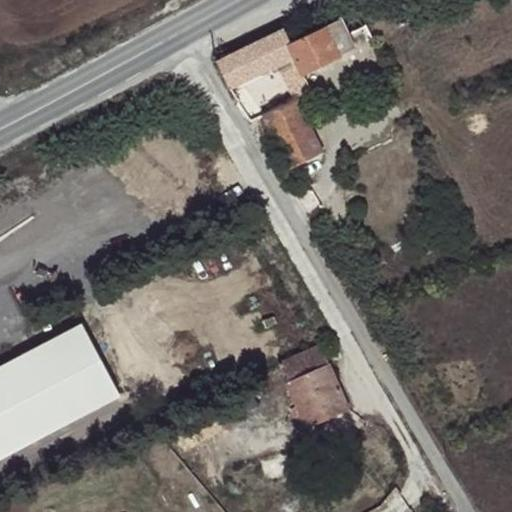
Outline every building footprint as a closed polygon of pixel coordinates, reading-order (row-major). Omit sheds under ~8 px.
[(290,40),(284,27),(216,59),(229,85),(295,55),(303,72),(354,47),(340,18),(290,40)] [(286,167),(321,151),(295,96),(261,112),(264,120),(258,123),(260,128),(267,126),(286,167)] [(410,258),(443,242),(434,224),(402,241),(410,258)] [(0,361),(0,452),(122,393),(86,320),(0,361)] [(281,370),(323,351),(321,345),(278,364),(281,370)] [(343,398),(323,351),(281,370),(304,426),(323,417),(319,408),(343,398)] [(319,408),(323,417),(346,407),(343,398),(319,408)]
